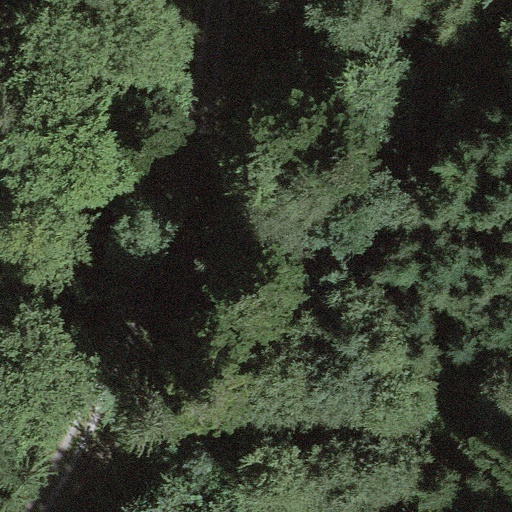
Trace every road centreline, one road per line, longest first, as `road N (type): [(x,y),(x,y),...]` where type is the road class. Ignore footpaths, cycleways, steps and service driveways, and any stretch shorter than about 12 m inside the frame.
road 1 (track): [(54,511),(294,313),(372,210),(507,0)]
road 2 (track): [(30,511),(102,389),(160,225),(207,0)]
